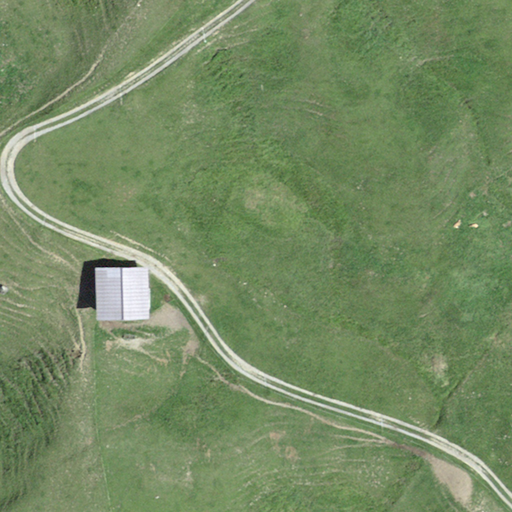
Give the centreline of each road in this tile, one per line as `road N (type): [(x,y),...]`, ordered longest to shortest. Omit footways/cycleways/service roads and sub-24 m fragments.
road 1 (track): [(0,207),(28,234),(122,261),(157,292),(203,357),(249,388),(426,453),(488,511)]
road 2 (track): [(228,0),(104,93),(0,146)]
